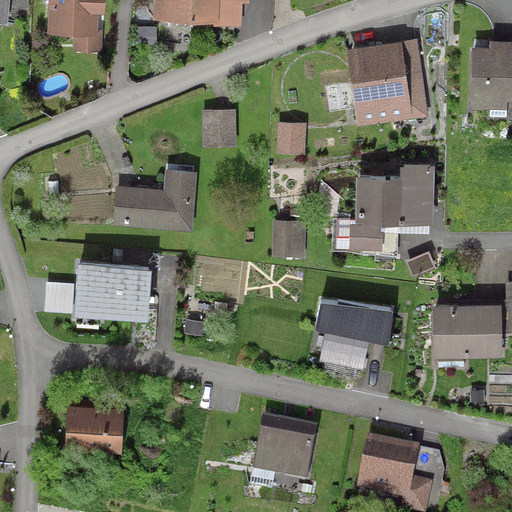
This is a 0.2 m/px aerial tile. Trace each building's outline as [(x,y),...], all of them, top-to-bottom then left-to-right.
[(92,32),(93,10),(99,10),(99,0),(50,0),(50,30),(92,32)] [(212,20),(213,1),(244,2),(243,0),(157,0),(157,18),(212,20)] [(506,96),(511,96),(511,47),(503,47),(503,54),(472,53),(470,103),(489,104),(489,117),(505,117),(506,96)] [(421,50),(354,59),(362,116),(429,107),(421,50)] [(203,145),(232,145),(231,112),(203,112),(203,145)] [(427,222),(428,222),(429,166),(403,165),(402,177),(359,176),(358,220),(336,219),(335,247),(362,248),(362,256),(392,257),(393,227),(375,226),(375,220),(427,222)] [(192,173),(167,172),(165,193),(126,190),(124,217),(123,217),(123,223),(187,228),(192,173)] [(275,230),(274,255),(291,256),(292,230),(275,230)] [(98,311),(144,314),(147,270),(79,265),(76,305),(98,306),(98,311)] [(355,367),(362,336),(386,341),(390,309),(365,306),(334,300),(334,302),(317,300),(314,325),(331,329),(325,357),(335,359),(334,361),(344,363),(344,365),(355,367)] [(497,335),(511,334),(511,300),(496,301),(497,307),(434,308),(435,352),(436,352),(436,367),(462,367),(462,355),(497,355),(497,335)] [(118,450),(120,409),(67,407),(65,448),(118,450)] [(305,478),(313,433),(262,424),(254,468),(305,478)] [(405,497),(414,455),(367,446),(359,487),(405,497)]
